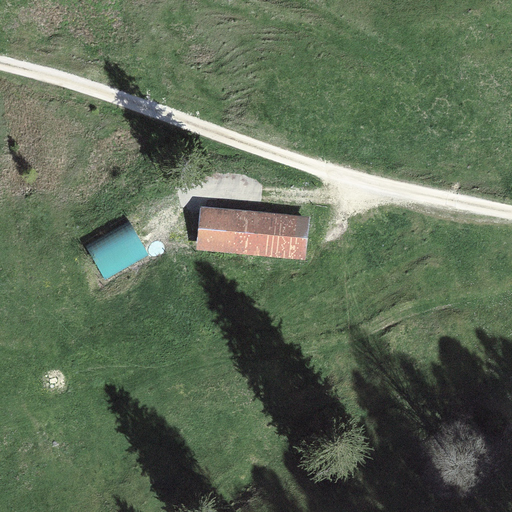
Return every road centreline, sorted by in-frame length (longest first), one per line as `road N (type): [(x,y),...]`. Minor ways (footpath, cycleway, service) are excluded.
road 1 (track): [(0,66),(363,184),(511,207)]
road 2 (track): [(363,184),(341,198),(198,189)]
